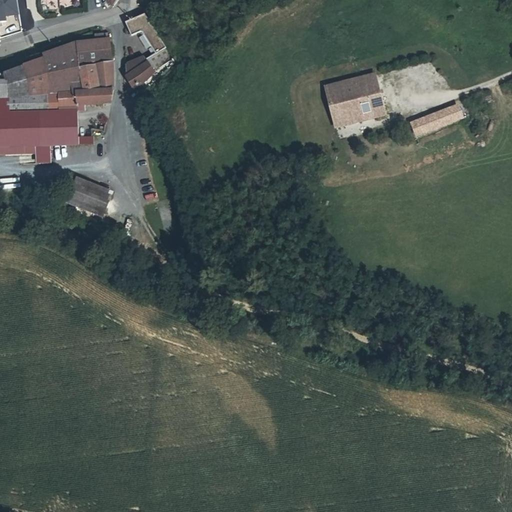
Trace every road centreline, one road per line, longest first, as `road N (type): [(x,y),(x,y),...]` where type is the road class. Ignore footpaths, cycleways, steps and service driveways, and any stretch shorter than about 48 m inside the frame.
road 1 (track): [(0,237),(81,244),(200,301),(358,343),(511,397)]
road 2 (residential): [(119,16),(123,184),(140,225),(200,301)]
road 3 (residential): [(0,51),(119,16)]
